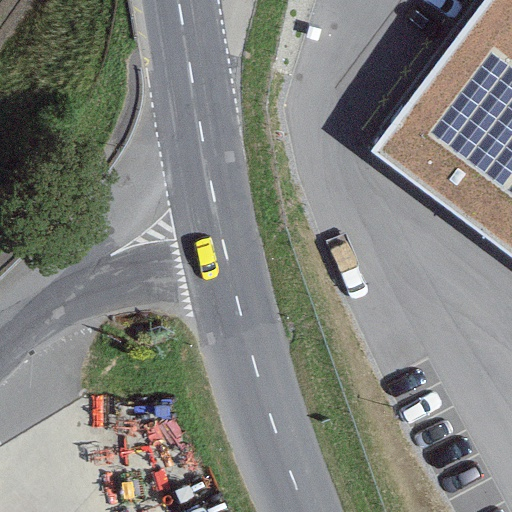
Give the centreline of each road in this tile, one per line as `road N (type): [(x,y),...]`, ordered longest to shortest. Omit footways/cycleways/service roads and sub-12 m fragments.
road 1 (secondary): [(305,511),(255,366),(217,217)]
road 2 (unclassified): [(0,338),(110,254),(217,217)]
road 3 (secondary): [(217,217),(178,0)]
